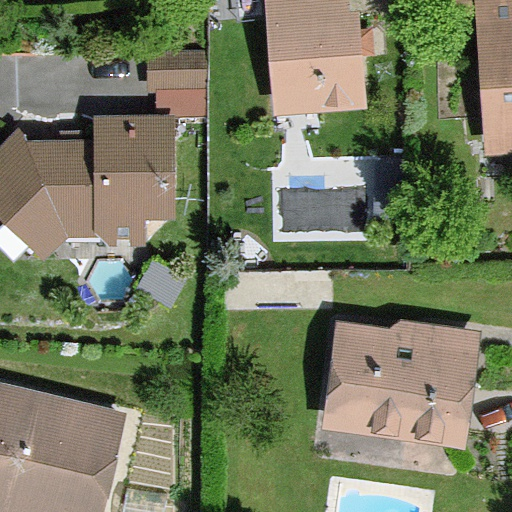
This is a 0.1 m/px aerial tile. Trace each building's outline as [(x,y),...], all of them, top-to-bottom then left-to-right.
[(267,0),(273,83),(310,85),(309,91),(349,91),(344,17),(338,11),(337,0),(267,0)] [(511,121),(511,10),(485,12),(489,123),(511,121)] [(15,135),(0,147),(0,210),(31,247),(52,232),(117,231),(119,206),(148,207),(147,116),(90,117),(92,146),(36,145),(27,152),(15,135)] [(427,341),(345,330),(334,415),(458,431),(471,337),(428,332),(427,341)] [(88,511),(104,435),(0,414),(0,511),(88,511)]
